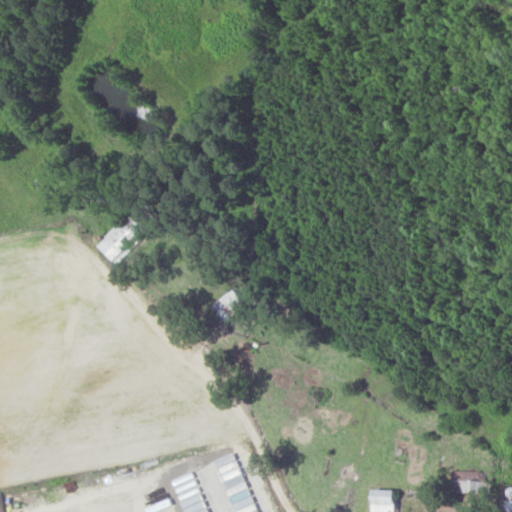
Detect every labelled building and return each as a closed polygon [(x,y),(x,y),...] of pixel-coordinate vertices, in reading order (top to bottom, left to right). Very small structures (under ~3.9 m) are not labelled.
[(97,245),(115,263),(130,246),(128,244),(140,231),(125,216),(97,245)] [(226,321),(247,306),(234,289),(214,304),(226,321)] [(488,471),(455,471),(454,492),(487,493),(488,471)] [(208,511),(195,472),(175,478),(186,511),(208,511)] [(395,511),(396,490),(374,489),(373,511),(395,511)]
